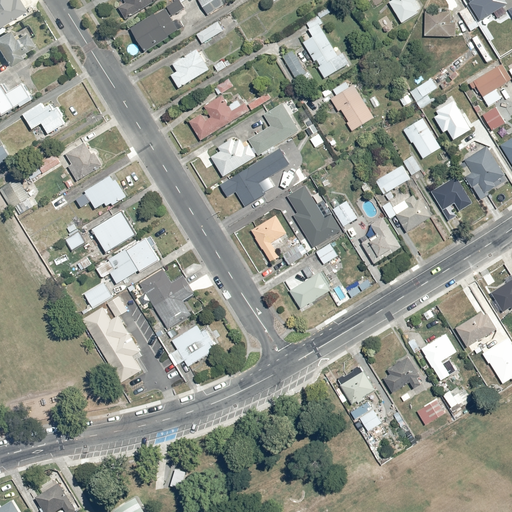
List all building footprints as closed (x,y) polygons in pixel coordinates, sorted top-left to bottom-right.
[(0,0),(0,27),(27,11),(20,0),(0,0)] [(125,0),(127,3),(118,7),(124,17),(155,0),(125,0)] [(176,0),(166,6),(167,8),(133,28),(146,50),(164,39),(166,43),(179,35),(176,32),(185,27),(179,17),(175,20),(172,15),(183,8),(181,4),(187,0),(176,0)] [(233,1),(232,0),(199,0),(209,15),(233,1)] [(393,0),(390,2),(403,23),(423,11),(417,1),(418,0),(393,0)] [(509,4),(506,0),(468,0),(482,21),(509,4)] [(321,25),(324,23),(321,19),(332,12),(329,7),(305,20),(315,37),(305,43),(325,78),(350,64),(341,48),(336,51),(321,25)] [(480,26),(468,7),(460,12),(472,31),(480,26)] [(454,20),(454,12),(427,11),(426,35),(456,37),(457,20),(454,20)] [(225,31),(219,21),(198,34),(203,44),(225,31)] [(28,56),(26,53),(36,47),(27,32),(16,38),(11,30),(0,36),(0,50),(10,67),(28,56)] [(211,69),(199,49),(175,64),(179,72),(173,75),(181,88),(211,69)] [(312,79),(296,52),(285,59),(301,85),(312,79)] [(227,58),(215,66),(219,73),(231,65),(227,58)] [(511,77),(503,64),(470,84),(474,90),(478,87),(489,107),(503,98),(497,89),(511,80),(511,77)] [(230,78),(215,86),(220,95),(235,87),(230,78)] [(433,99),(429,94),(438,88),(432,78),(418,87),(400,98),(410,113),(433,99)] [(355,85),(351,88),(346,81),(333,89),(337,96),(332,99),(339,111),(342,109),(355,130),(375,118),(355,85)] [(1,85),(0,85),(0,112),(1,115),(20,104),(21,106),(32,99),(22,83),(6,93),(1,85)] [(249,120),(246,115),(272,98),(269,93),(249,106),(243,97),(230,105),(224,95),(206,106),(213,117),(207,121),(203,114),(190,121),(202,140),(217,131),(221,138),(249,120)] [(459,104),(453,95),(430,109),(436,118),(459,104)] [(507,123),(497,107),(485,114),(475,97),(459,106),(478,139),(507,123)] [(226,178),(260,156),(300,130),(283,103),(265,114),(272,125),(250,139),(252,143),(247,146),(242,139),(237,143),(233,137),(216,148),(219,154),(213,158),(226,178)] [(53,108),(51,105),(44,109),(41,104),(24,114),(33,128),(42,122),(48,133),(66,122),(62,116),(64,115),(58,106),(53,108)] [(442,147),(423,118),(405,130),(424,159),(442,147)] [(511,138),(501,145),(511,162),(511,138)] [(98,153),(95,154),(87,142),(68,154),(74,164),(70,166),(80,181),(99,169),(106,165),(98,153)] [(4,145),(0,147),(0,166),(12,158),(4,145)] [(466,176),(481,200),(491,193),(490,192),(497,187),(495,184),(507,176),(488,145),(465,160),(473,172),(466,176)] [(290,164),(279,147),(222,185),(230,197),(237,193),(246,207),(266,194),(260,184),(290,164)] [(421,169),(413,155),(404,161),(412,175),(421,169)] [(410,178),(402,164),(376,180),(388,200),(394,196),(391,190),(410,178)] [(35,206),(30,197),(39,192),(29,173),(1,189),(11,208),(18,204),(23,213),(35,206)] [(114,176),(87,191),(88,193),(78,199),(83,208),(93,202),(97,209),(108,203),(109,205),(127,195),(118,180),(117,180),(114,176)] [(474,203),(457,176),(431,191),(449,221),(458,216),(457,213),(460,211),(474,203)] [(320,203),(309,184),(289,196),(299,213),(295,215),(314,248),(343,231),(324,200),(320,203)] [(432,217),(417,193),(394,208),(390,202),(383,206),(391,219),(397,215),(408,232),(432,217)] [(68,203),(63,195),(52,202),(57,210),(68,203)] [(358,218),(347,200),(333,208),(344,227),(358,218)] [(135,236),(122,213),(92,231),(105,254),(135,236)] [(288,233),(277,215),(253,230),(272,263),(282,258),(273,243),(288,233)] [(402,247),(384,218),(372,225),(378,235),(363,244),(375,264),(402,247)] [(87,243),(81,233),(68,241),(74,250),(87,243)] [(111,271),(119,284),(141,271),(142,273),(162,261),(148,237),(110,259),(116,269),(111,271)] [(308,253),(302,243),(284,255),(290,265),(308,253)] [(339,256),(331,243),(318,252),(325,264),(339,256)] [(174,283),(164,268),(140,283),(170,329),(192,314),(184,301),(194,294),(183,277),(174,283)] [(332,291),(321,272),(292,291),(303,309),(332,291)] [(511,281),(489,296),(500,315),(511,307),(511,281)] [(114,297),(104,282),(85,294),(95,309),(114,297)] [(102,308),(83,319),(121,382),(142,370),(135,360),(142,356),(119,316),(127,311),(118,296),(107,303),(116,317),(110,320),(102,308)] [(432,309),(424,314),(428,321),(436,316),(432,309)] [(498,329),(489,314),(486,315),(484,311),(457,327),(469,347),(498,329)] [(198,324),(173,339),(179,349),(169,355),(176,366),(186,360),(190,366),(216,351),(214,348),(222,343),(217,334),(211,324),(201,330),(198,324)] [(448,334),(423,348),(442,381),(458,372),(450,357),(458,352),(453,343),(448,334)] [(511,343),(509,338),(485,354),(504,385),(511,379),(511,343)] [(423,383),(420,379),(422,378),(408,356),(388,369),(391,374),(383,379),(391,391),(393,395),(410,383),(414,389),(423,383)] [(362,364),(354,369),(355,371),(346,376),(344,374),(337,378),(353,405),(377,391),(365,371),(362,364)] [(443,394),(452,409),(459,404),(462,408),(473,401),(461,382),(443,394)] [(408,391),(400,396),(405,402),(412,397),(408,391)] [(449,413),(441,399),(419,411),(427,425),(449,413)] [(383,423),(369,400),(350,411),(356,419),(360,417),(369,432),(383,423)] [(175,468),(170,485),(183,489),(188,471),(175,468)] [(59,484),(35,498),(43,511),(56,511),(64,508),(66,511),(74,511),(76,511),(59,484)] [(135,511),(129,501),(111,511),(135,511)] [(18,511),(13,502),(0,509),(0,511),(18,511)]
